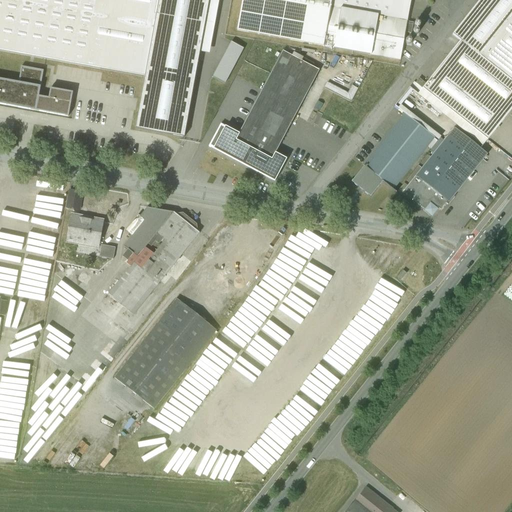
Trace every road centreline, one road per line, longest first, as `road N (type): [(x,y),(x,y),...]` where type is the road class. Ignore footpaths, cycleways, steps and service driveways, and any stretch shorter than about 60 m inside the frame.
road 1 (tertiary): [(271,511),(469,259)]
road 2 (residential): [(302,212),(0,158)]
road 3 (residential): [(302,212),(466,0)]
road 4 (residential): [(469,259),(419,233),(302,212)]
